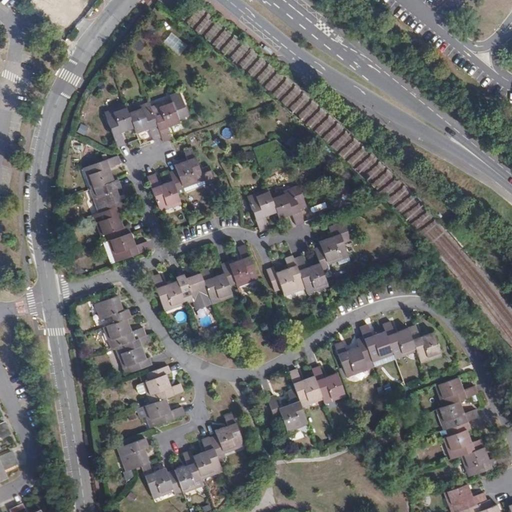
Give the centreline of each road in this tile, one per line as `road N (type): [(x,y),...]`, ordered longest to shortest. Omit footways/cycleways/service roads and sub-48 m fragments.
road 1 (tertiary): [(86,511),(37,200),(60,95),(124,0)]
road 2 (secondary): [(229,0),(303,61),(495,170)]
road 3 (tertiary): [(405,97),(263,0)]
road 4 (secondary): [(405,97),(285,0)]
